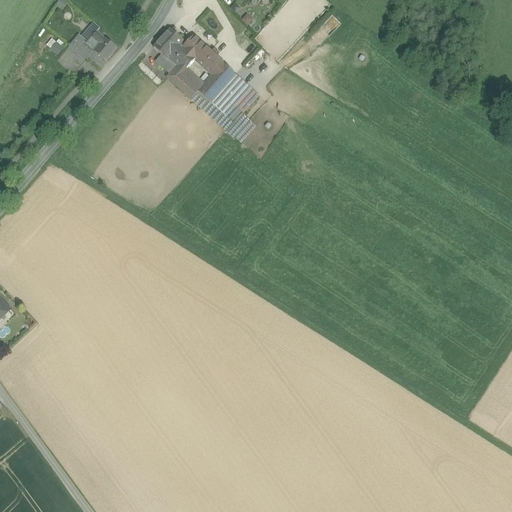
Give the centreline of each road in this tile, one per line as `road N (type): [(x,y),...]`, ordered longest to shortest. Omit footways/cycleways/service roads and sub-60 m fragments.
road 1 (track): [(511,453),(30,143)]
road 2 (secondary): [(170,0),(0,206)]
road 3 (unclassified): [(85,511),(0,393)]
